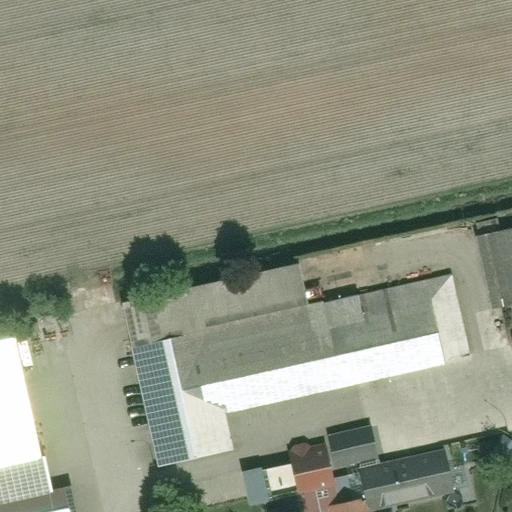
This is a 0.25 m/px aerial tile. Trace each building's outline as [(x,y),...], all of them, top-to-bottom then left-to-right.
[(511,237),(482,244),(499,315),(511,311),(511,237)] [(244,450),(236,419),(472,361),(450,276),(315,309),(305,266),(126,310),(165,470),(244,450)] [(0,466),(39,458),(15,340),(0,342),(0,466)] [(270,506),(299,500),(301,511),(381,511),(468,495),(460,454),(382,469),(373,427),(321,437),(323,444),(288,451),(291,464),(262,469),(270,506)] [(0,505),(52,494),(44,457),(39,458),(0,466),(0,505)] [(0,511),(75,511),(71,490),(52,494),(0,505),(0,511)]
